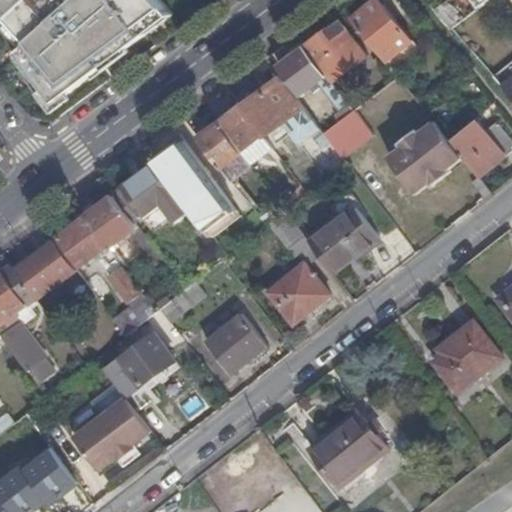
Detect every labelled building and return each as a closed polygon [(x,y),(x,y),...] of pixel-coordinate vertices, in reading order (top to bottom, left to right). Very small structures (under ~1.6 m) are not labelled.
[(0,0),(0,19),(25,48),(20,53),(57,102),(117,57),(173,15),(160,0),(81,0),(79,2),(77,0),(0,0)] [(380,0),(377,0),(353,20),(387,63),(413,42),(380,0)] [(455,0),(469,17),(491,0),(455,0)] [(343,21),(308,48),(335,84),(370,57),(343,21)] [(335,84),(308,48),(281,67),(302,96),(321,83),(339,107),(342,105),(346,110),(351,106),(335,84)] [(511,62),(493,78),(508,95),(511,91),(511,62)] [(283,78),(243,108),(266,139),(288,122),(304,142),(321,129),(283,78)] [(243,108),(201,140),(225,170),(266,139),(243,108)] [(326,135),(344,159),(375,135),(357,110),(355,111),(326,135)] [(464,158),(452,143),(435,122),(421,132),(419,130),(401,144),(403,146),(390,157),(418,194),(432,183),(434,186),(452,172),(450,169),(464,158)] [(464,158),(479,177),(511,150),(511,141),(496,122),(485,131),(478,123),(452,143),(464,158)] [(188,143),(161,164),(212,233),(239,212),(188,143)] [(182,198),(159,165),(124,191),(145,219),(174,198),(177,202),(182,198)] [(485,201),(493,194),(479,177),(471,183),(485,201)] [(287,212),(309,196),(302,187),(279,204),(286,213),(287,212)] [(116,196),(88,217),(110,246),(112,249),(132,234),(155,265),(163,259),(116,196)] [(324,259),(335,274),(380,238),(352,202),(307,238),(324,259)] [(262,218),(269,226),(271,225),(278,220),(271,210),(262,218)] [(290,251),(307,238),(287,212),(286,213),(278,220),(271,225),(290,251)] [(110,246),(88,217),(60,237),(82,267),(110,246)] [(247,229),(254,239),(269,226),(262,218),(247,229)] [(324,259),(307,238),(290,251),(304,269),(309,266),(311,269),(324,259)] [(56,241),(17,270),(39,300),(78,271),(56,241)] [(113,258),(117,255),(113,250),(109,253),(113,258)] [(309,266),(304,269),(272,294),(297,326),(334,298),(311,269),(309,266)] [(131,303),(143,294),(123,268),(111,276),(131,303)] [(6,273),(0,277),(0,325),(29,305),(6,273)] [(174,322),(202,300),(193,289),(165,310),(174,322)] [(511,293),(502,301),(511,314),(511,293)] [(128,337),(160,312),(148,297),(116,321),(128,337)] [(233,376),(269,348),(244,316),(209,343),(233,376)] [(3,337),(28,371),(45,359),(19,323),(2,336),(3,337)] [(453,350),(436,364),(460,394),(504,360),(475,324),(449,344),(453,350)] [(157,335),(123,360),(136,379),(142,387),(177,361),(157,335)] [(432,358),(436,364),(453,350),(449,344),(432,358)] [(114,348),(99,359),(105,368),(120,357),(114,348)] [(120,357),(105,368),(121,389),(136,379),(123,360),(120,357)] [(135,444),(153,431),(127,396),(104,414),(98,413),(81,426),(81,431),(76,434),(102,469),(119,456),(135,444)] [(8,413),(0,418),(0,433),(15,423),(8,413)] [(29,413),(19,422),(31,438),(41,430),(29,413)] [(388,448),(360,413),(312,451),(340,485),(388,448)] [(135,444),(119,456),(126,465),(142,453),(135,444)]
